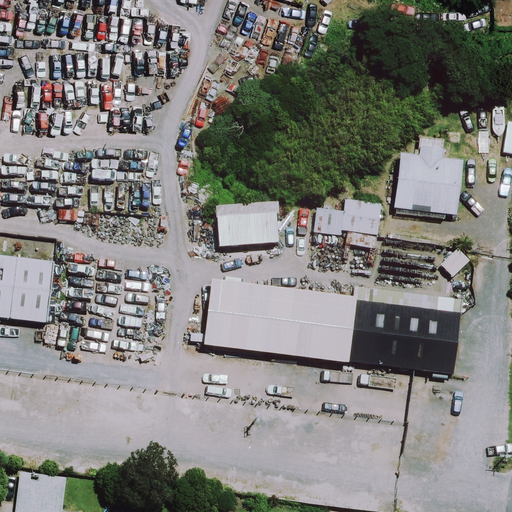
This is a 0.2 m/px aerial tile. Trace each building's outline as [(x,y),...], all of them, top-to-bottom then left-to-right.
[(448,168),(388,161),(382,216),(442,223),(448,168)] [(370,207),(333,203),(329,233),(367,238),(370,207)] [(282,247),(279,206),(217,209),(219,250),(282,247)] [(470,263),(457,252),(442,269),(454,280),(470,263)] [(0,262),(0,326),(34,330),(41,267),(0,262)] [(448,320),(339,307),(332,368),(441,381),(448,320)] [(64,511),(68,481),(20,475),(15,511),(64,511)]
